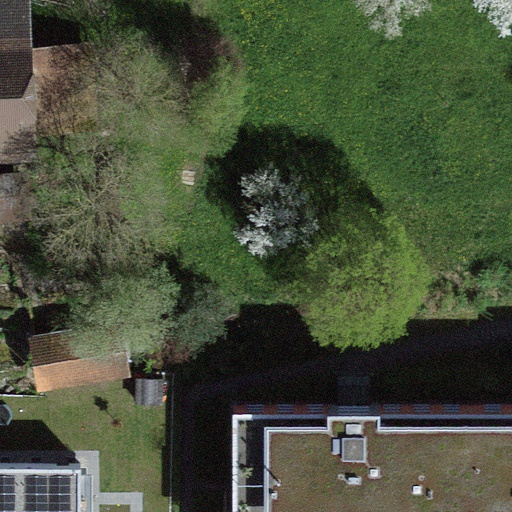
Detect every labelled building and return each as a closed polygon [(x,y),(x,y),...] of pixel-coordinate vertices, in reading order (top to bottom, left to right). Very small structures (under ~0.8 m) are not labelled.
[(0,134),(24,133),(24,131),(134,124),(132,64),(84,62),(83,59),(21,68),(19,2),(0,2),(0,134)] [(22,181),(0,183),(0,210),(25,208),(22,181)] [(27,299),(43,382),(120,370),(112,328),(121,326),(115,290),(27,299)] [(511,511),(511,403),(472,404),(472,511),(511,511)] [(472,511),(472,404),(233,404),(233,511),(472,511)] [(79,511),(79,471),(0,470),(0,511),(79,511)]
